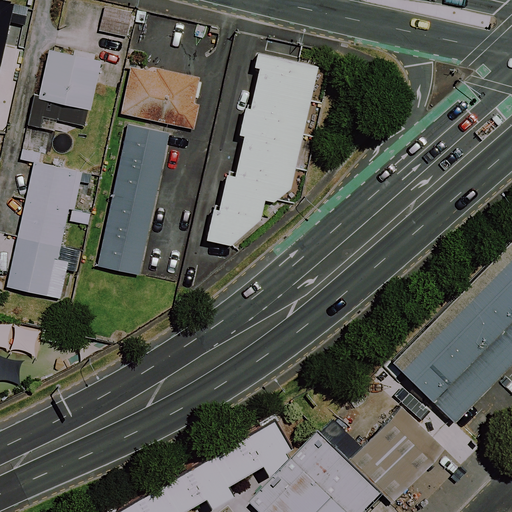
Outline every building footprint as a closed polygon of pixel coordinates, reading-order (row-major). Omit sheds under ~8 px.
[(34,9),(0,0),(0,64),(20,69),(34,9)] [(130,14),(105,9),(101,31),(126,36),(130,14)] [(58,121),(82,126),(97,57),(51,47),(40,97),(34,95),(28,126),(56,132),(58,121)] [(314,66),(261,54),(257,54),(254,67),(258,68),(250,107),(245,106),(239,135),(243,136),(235,174),(227,172),(219,207),(214,206),(206,240),(233,246),(258,219),(263,199),(274,202),(287,190),(314,66)] [(200,80),(132,65),(122,114),(195,130),(200,105),(195,104),(200,80)] [(172,134),(129,125),(99,266),(141,276),(172,134)] [(19,237),(62,246),(67,221),(88,225),(91,215),(72,211),(81,172),(35,162),(19,237)] [(62,246),(19,237),(8,287),(62,299),(69,262),(59,260),(62,246)] [(434,432),(511,353),(511,247),(380,380),(434,432)] [(390,409),(332,467),(369,503),(376,510),(433,452),(390,409)] [(238,511),(359,511),(369,503),(332,467),(304,439),(235,509),(238,511)]
